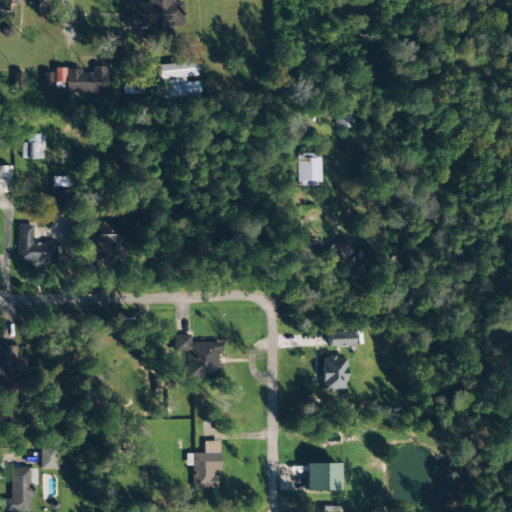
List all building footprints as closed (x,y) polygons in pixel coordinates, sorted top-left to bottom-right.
[(123,3),(123,28),(147,28),(148,40),(171,39),(170,27),(181,27),(181,1),(171,2),(170,0),(147,0),(148,2),(123,3)] [(197,97),(197,82),(184,82),(184,77),(196,76),(195,62),(158,64),(159,98),(197,97)] [(54,69),(54,82),(64,82),(64,94),(106,94),(106,67),(91,67),(91,73),(81,73),(81,68),(54,69)] [(52,73),(42,72),(42,85),(51,85),(52,73)] [(13,86),(22,86),(23,73),(13,73),(13,86)] [(20,159),(43,159),(43,135),(26,134),(26,143),(20,143),(20,159)] [(317,185),(318,151),(295,151),(295,185),(317,185)] [(9,166),(0,166),(0,192),(10,192),(9,166)] [(67,208),(65,177),(51,178),(52,208),(67,208)] [(87,224),(88,259),(99,259),(99,247),(108,247),(109,259),(124,259),(124,228),(135,228),(135,214),(117,215),(117,223),(87,224)] [(56,263),(56,243),(31,242),(32,225),(17,225),(16,262),(56,263)] [(353,250),(338,236),(325,251),(340,264),(353,250)] [(327,347),(352,346),(351,332),(326,333),(327,347)] [(185,378),(217,378),(217,343),(189,343),(189,335),(172,335),(172,352),(185,352),(185,378)] [(15,346),(0,345),(0,391),(13,392),(13,373),(22,373),(21,359),(15,359),(15,346)] [(344,358),(321,357),(320,390),(344,390),(344,358)] [(215,488),(215,473),(218,473),(218,441),(202,441),(202,453),(184,453),(184,466),(191,466),(191,489),(215,488)] [(54,469),(54,449),(38,449),(38,469),(54,469)] [(338,463),(304,464),(304,491),(338,490),(338,463)] [(9,499),(3,499),(4,511),(29,511),(29,485),(35,485),(35,468),(8,468),(9,499)]
